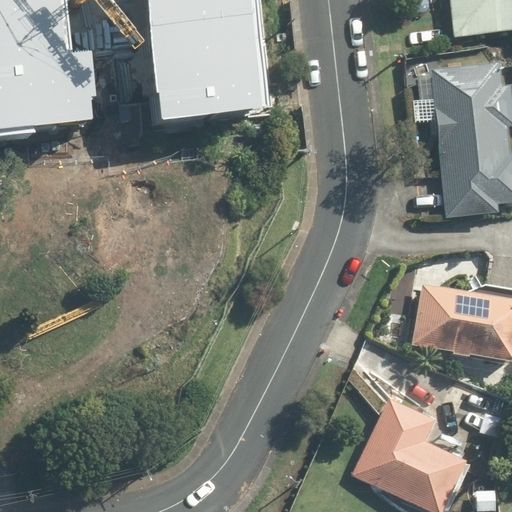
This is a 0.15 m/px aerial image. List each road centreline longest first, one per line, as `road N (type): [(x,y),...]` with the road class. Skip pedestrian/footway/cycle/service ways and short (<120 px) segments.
road 1 (residential): [(345,219),(241,441),(222,471),(162,511)]
road 2 (residential): [(328,0),(345,219)]
road 3 (residential): [(345,219),(401,238),(511,234)]
